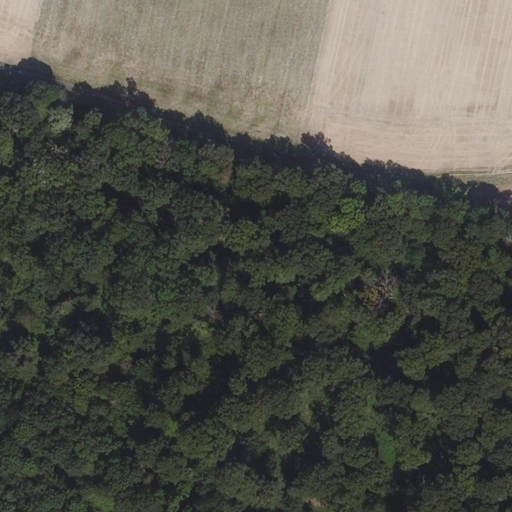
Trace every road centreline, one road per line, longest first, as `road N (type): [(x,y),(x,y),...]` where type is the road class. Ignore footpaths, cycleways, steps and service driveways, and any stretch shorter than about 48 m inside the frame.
road 1 (track): [(0,141),(511,355)]
road 2 (track): [(0,72),(423,184),(511,173)]
